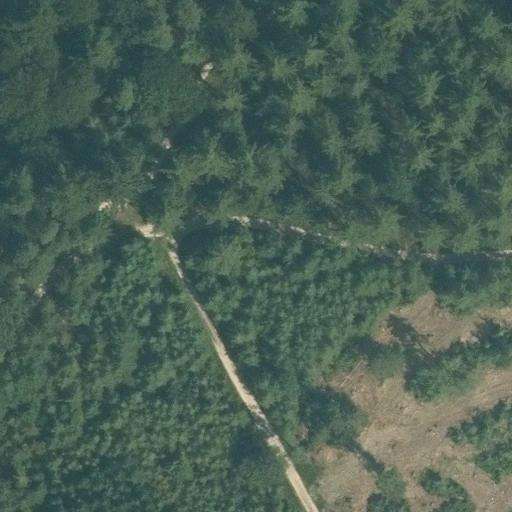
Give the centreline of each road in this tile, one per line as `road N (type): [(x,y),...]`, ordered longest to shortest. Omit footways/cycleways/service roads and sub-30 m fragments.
road 1 (track): [(511,257),(412,259),(257,223),(154,231),(111,242),(58,272),(0,344)]
road 2 (track): [(0,251),(49,221),(134,198),(206,66),(262,14),(295,0)]
road 3 (track): [(306,511),(134,198)]
